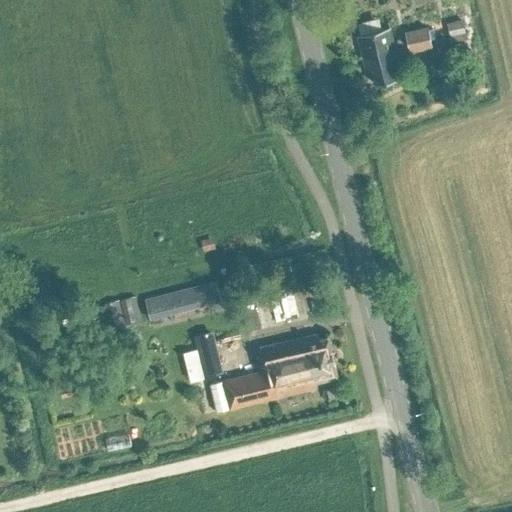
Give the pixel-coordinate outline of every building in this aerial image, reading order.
[(433,47),(427,24),(405,28),(407,37),(392,40),(389,27),(357,35),(362,56),(368,54),(375,83),(396,78),(393,69),(399,67),(396,55),(433,47)] [(151,317),(222,300),(216,280),(146,297),(151,317)] [(141,320),(134,295),(119,298),(126,323),(141,320)] [(125,324),(119,298),(103,302),(109,327),(125,324)] [(103,329),(96,304),(80,308),(87,333),(103,329)] [(222,371),(217,350),(212,331),(193,335),(203,376),(222,371)] [(337,375),(327,336),(319,338),(317,332),(259,346),(265,370),(222,380),(229,408),(327,384),(325,378),(337,375)] [(63,395),(77,393),(76,384),(61,387),(63,395)]
